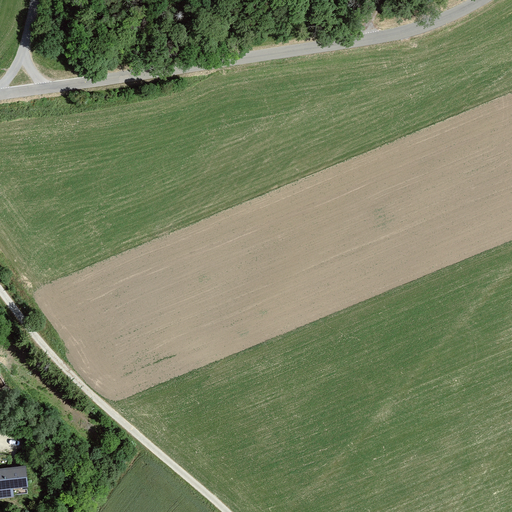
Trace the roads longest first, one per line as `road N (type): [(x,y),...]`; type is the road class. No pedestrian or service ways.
road 1 (tertiary): [(471,0),(379,41),(0,94)]
road 2 (track): [(229,511),(81,383),(0,289)]
